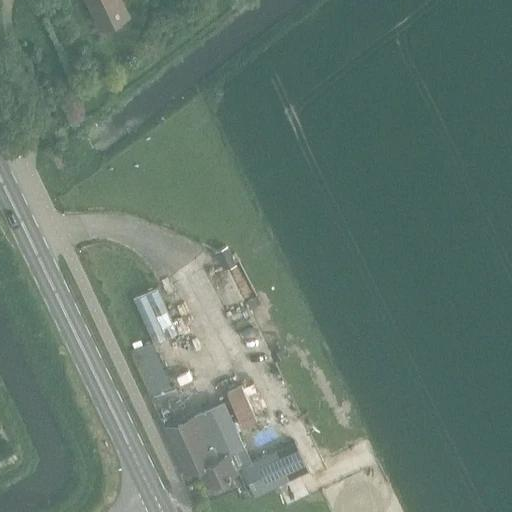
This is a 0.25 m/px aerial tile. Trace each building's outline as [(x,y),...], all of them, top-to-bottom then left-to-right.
[(128,15),(121,0),(88,0),(101,28),(128,15)] [(226,245),(216,250),(222,260),(231,256),(230,253),(226,245)] [(238,323),(266,309),(238,254),(218,263),(224,276),(216,280),(238,323)] [(154,339),(178,328),(160,284),(136,294),(154,339)] [(206,483),(236,468),(229,451),(243,445),(222,400),(164,426),(184,472),(197,466),(206,483)] [(253,495),(307,469),(293,440),(240,467),(253,495)]
